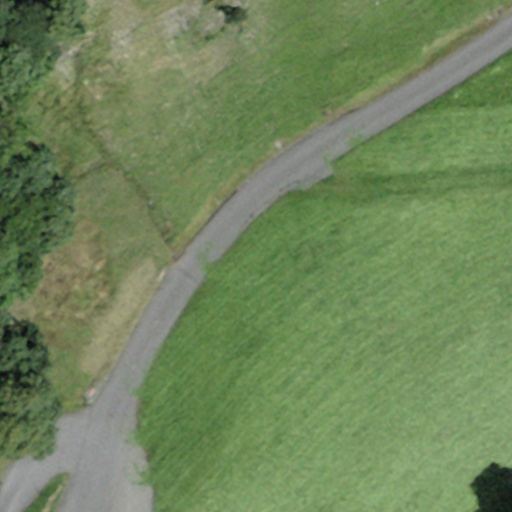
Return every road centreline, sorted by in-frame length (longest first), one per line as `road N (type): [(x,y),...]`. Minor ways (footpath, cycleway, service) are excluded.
road 1 (unclassified): [(511,30),(288,168),(235,216),(152,327),(79,511)]
road 2 (track): [(288,168),(353,186),(511,172)]
road 3 (track): [(0,510),(40,460),(107,431)]
